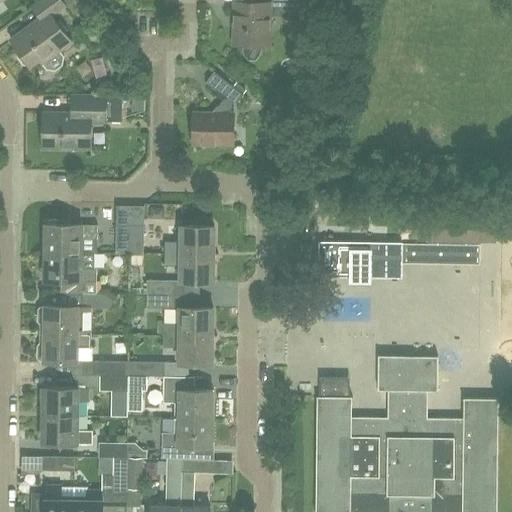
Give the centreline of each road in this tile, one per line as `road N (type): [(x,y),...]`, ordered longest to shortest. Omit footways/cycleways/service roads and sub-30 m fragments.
road 1 (residential): [(264,511),(264,476),(246,457),(248,303),(267,269),(265,201),(243,184),(160,184)]
road 2 (residential): [(1,511),(5,189)]
road 3 (residential): [(160,184),(125,192),(5,189)]
road 4 (residential): [(160,184),(163,60)]
